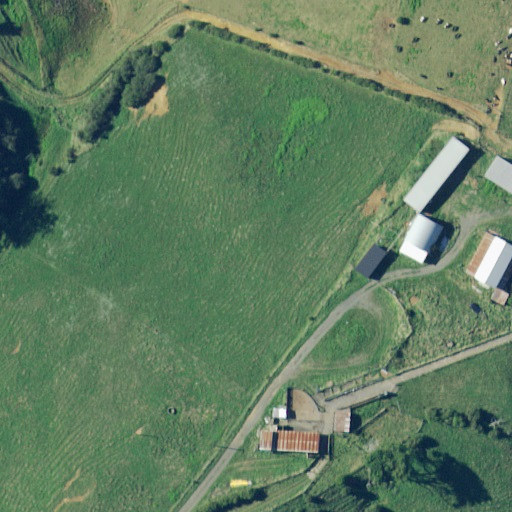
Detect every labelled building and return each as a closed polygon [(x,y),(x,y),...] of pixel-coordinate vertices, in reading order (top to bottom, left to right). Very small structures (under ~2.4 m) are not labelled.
[(471,148),(455,136),(406,199),(421,211),(471,148)] [(511,163),(498,155),(486,174),(511,190),(511,163)] [(445,227),(422,213),(401,250),(424,263),(445,227)] [(498,288),(503,291),(511,275),(511,243),(489,231),(467,271),(498,288)] [(390,252),(377,242),(357,267),(370,277),(390,252)] [(503,291),(498,288),(493,298),(505,305),(510,295),(503,291)] [(289,408),(276,406),(275,418),(287,420),(289,408)] [(351,411),(335,411),(335,430),(351,430),(351,411)] [(323,433),(261,430),(260,448),(322,452),(323,433)]
